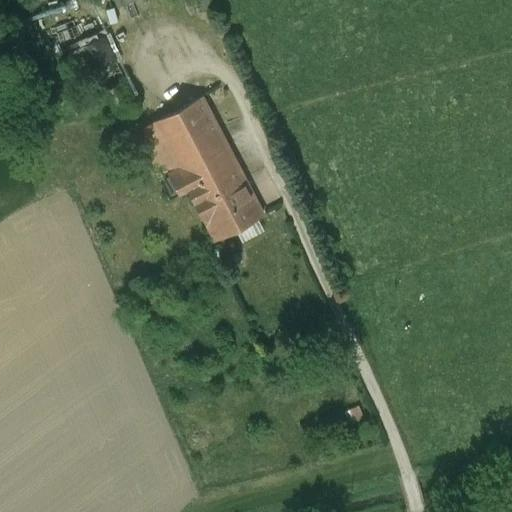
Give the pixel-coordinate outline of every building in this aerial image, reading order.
[(103,36),(69,53),(101,122),(114,116),(103,92),(125,82),(103,36)] [(125,82),(103,92),(114,116),(137,105),(125,82)] [(243,177),(201,97),(153,122),(176,166),(195,203),(243,177)] [(176,166),(153,122),(139,129),(162,174),(176,166)] [(243,177),(195,203),(215,240),(263,214),(243,177)]
